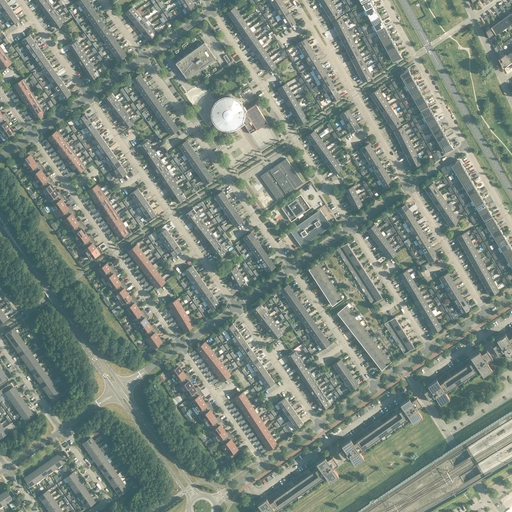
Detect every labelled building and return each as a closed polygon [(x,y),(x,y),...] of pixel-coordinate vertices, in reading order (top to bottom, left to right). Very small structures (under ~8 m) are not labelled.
[(51,4),(49,0),(41,6),(43,10),(51,4)] [(91,4),(88,0),(80,6),(83,10),(91,4)] [(374,6),(371,0),(363,5),(366,10),(374,6)] [(285,5),(282,1),(273,6),(276,10),(285,5)] [(335,5),(332,1),(323,7),(326,11),(335,5)] [(10,7),(7,3),(0,7),(0,10),(2,13),(10,7)] [(196,7),(193,3),(185,8),(188,12),(196,7)] [(54,8),(51,4),(43,10),(46,14),(54,8)] [(94,8),(91,4),(83,10),(86,14),(94,8)] [(287,9),(285,5),(276,10),(279,15),(287,9)] [(337,10),(335,5),(326,11),(329,15),(337,10)] [(125,12),(129,16),(136,10),(133,6),(125,12)] [(377,11),(374,6),(366,10),(368,15),(377,11)] [(13,11),(10,7),(2,13),(5,17),(13,11)] [(227,12),(230,17),(238,11),(235,7),(227,12)] [(57,11),(54,8),(46,14),(49,17),(57,11)] [(97,13),(94,8),(86,14),(89,18),(97,13)] [(290,14),(287,9),(279,15),(281,19),(290,14)] [(139,14),(136,10),(129,16),(132,20),(139,14)] [(338,10),(337,10),(329,15),(332,20),(336,17),(340,15),(337,10),(338,10)] [(16,15),(13,11),(5,17),(8,21),(16,15)] [(59,15),(57,11),(49,17),(51,21),(59,15)] [(241,15),(238,11),(230,17),(233,21),(241,15)] [(379,16),(377,11),(368,15),(371,20),(379,16)] [(100,17),(97,13),(89,18),(92,22),(100,17)] [(143,18),(139,14),(132,20),(135,24),(143,18)] [(293,18),(290,14),(281,19),(284,23),(293,18)] [(19,20),(16,15),(8,21),(11,25),(19,20)] [(62,18),(59,15),(51,21),(54,24),(62,18)] [(244,20),(241,15),(233,21),(236,25),(244,20)] [(382,21),(379,16),(371,20),(374,25),(382,21)] [(103,21),(100,17),(92,22),(95,26),(103,21)] [(337,19),(333,22),(335,26),(344,22),(344,21),(343,22),(341,17),(337,19)] [(511,24),(507,17),(502,20),(507,27),(511,24)] [(65,22),(62,18),(54,24),(57,28),(59,27),(59,28),(64,25),(63,24),(65,22)] [(146,22),(143,18),(135,24),(139,28),(146,22)] [(295,23),(293,18),(284,23),(282,25),(285,29),(287,28),(295,23)] [(247,24),(244,20),(236,25),(239,29),(247,24)] [(507,27),(502,20),(497,24),(502,31),(507,27)] [(106,25),(103,21),(95,26),(98,31),(106,25)] [(385,26),(382,21),(374,25),(377,30),(385,26)] [(149,26),(146,22),(139,28),(142,32),(149,26)] [(346,26),(344,22),(335,26),(337,31),(346,26)] [(151,24),(149,26),(142,32),(145,36),(152,30),(155,28),(151,24)] [(250,28),(247,24),(239,29),(242,33),(250,28)] [(502,31),(497,24),(492,27),(497,34),(502,31)] [(108,29),(106,25),(98,31),(101,35),(108,29)] [(349,31),(346,26),(337,31),(340,35),(349,31)] [(388,31),(385,26),(377,30),(379,35),(388,31)] [(497,34),(492,27),(490,29),(490,30),(487,32),(490,39),(497,34)] [(253,32),(250,28),(242,33),(245,37),(253,32)] [(111,34),(108,29),(101,35),(104,39),(111,34)] [(156,34),(152,30),(145,36),(148,40),(156,34)] [(351,35),(349,31),(340,35),(342,40),(351,35)] [(390,36),(388,31),(379,35),(382,40),(390,36)] [(255,36),(253,32),(245,37),(248,42),(255,36)] [(114,38),(111,34),(104,39),(107,43),(114,38)] [(33,39),(30,35),(21,41),(25,45),(33,39)] [(353,40),(351,35),(342,40),(344,45),(353,40)] [(258,40),(255,36),(248,42),(251,46),(258,40)] [(393,41),(390,36),(382,40),(385,45),(393,41)] [(117,42),(114,38),(107,43),(110,47),(117,42)] [(36,43),(33,39),(25,45),(27,49),(36,43)] [(308,43),(305,39),(297,44),(299,49),(308,43)] [(69,45),(72,49),(80,44),(77,40),(75,41),(74,40),(70,43),(71,44),(69,45)] [(261,45),(258,40),(251,46),(254,50),(261,45)] [(356,44),(353,40),(344,45),(347,49),(356,44)] [(396,46),(393,41),(385,45),(387,50),(396,46)] [(120,46),(117,42),(110,47),(113,52),(120,46)] [(216,59),(204,42),(176,62),(187,79),(216,59)] [(39,48),(36,43),(27,49),(30,53),(39,48)] [(311,48),(308,43),(299,49),(302,53),(311,48)] [(82,48),(80,44),(72,49),(74,53),(82,48)] [(358,49),(356,44),(347,49),(349,54),(358,49)] [(264,49),(261,45),(254,50),(257,54),(264,49)] [(123,50),(120,46),(113,52),(116,56),(123,50)] [(398,51),(396,46),(387,50),(390,55),(398,51)] [(42,52),(39,48),(30,53),(33,58),(42,52)] [(85,52),(82,48),(74,53),(76,57),(85,52)] [(313,52),(311,48),(302,53),(305,57),(313,52)] [(267,53),(264,49),(257,54),(260,58),(267,53)] [(361,54),(358,49),(349,54),(351,58),(361,54)] [(126,55),(123,50),(116,56),(119,60),(126,55)] [(401,56),(398,51),(390,55),(393,61),(394,60),(397,58),(397,59),(398,59),(402,57),(401,56)] [(45,56),(42,52),(33,58),(36,62),(45,56)] [(87,56),(85,52),(76,57),(79,61),(87,56)] [(316,56),(313,52),(305,57),(307,62),(316,56)] [(0,63),(9,57),(6,53),(0,57),(0,63)] [(270,57),(267,53),(260,58),(263,63),(270,57)] [(363,58),(361,54),(351,58),(354,63),(363,58)] [(511,62),(506,54),(501,57),(501,58),(500,59),(500,58),(499,58),(503,66),(504,66),(503,66),(506,64),(506,65),(511,62)] [(48,60),(45,56),(36,62),(39,66),(48,60)] [(90,59),(87,56),(79,61),(81,65),(90,59)] [(319,61),(316,56),(307,62),(310,66),(319,61)] [(12,62),(9,57),(0,63),(0,64),(3,68),(12,62)] [(273,61),(270,57),(263,63),(265,67),(273,61)] [(365,63),(363,58),(354,63),(356,67),(365,63)] [(92,63),(90,59),(81,65),(84,68),(92,63)] [(51,64),(48,60),(39,66),(42,70),(51,64)] [(276,66),(273,61),(265,67),(268,71),(276,66)] [(321,65),(319,61),(310,66),(313,71),(321,65)] [(94,67),(92,63),(84,68),(86,72),(94,67)] [(367,67),(365,63),(356,67),(358,72),(367,67)] [(54,69),(51,64),(42,70),(45,74),(54,69)] [(324,70),(321,65),(313,71),(315,75),(324,70)] [(97,71),(94,67),(86,72),(88,76),(97,71)] [(370,72),(367,67),(358,72),(361,76),(370,72)] [(404,71),(404,72),(400,74),(404,80),(412,75),(409,70),(408,68),(404,71)] [(56,73),(54,69),(45,74),(48,79),(56,73)] [(327,74),(324,70),(315,75),(318,79),(327,74)] [(99,75),(97,71),(88,76),(91,80),(99,75)] [(372,77),(370,72),(361,76),(361,77),(363,81),(372,77)] [(59,77),(56,73),(48,79),(51,83),(59,77)] [(132,79),(135,84),(143,78),(140,74),(132,79)] [(329,78),(327,74),(318,79),(321,84),(329,78)] [(415,80),(412,75),(404,80),(406,85),(415,80)] [(62,81),(59,77),(51,83),(54,87),(62,81)] [(146,82),(143,78),(135,84),(138,88),(146,82)] [(332,83),(329,78),(321,84),(323,88),(332,83)] [(27,83),(24,79),(14,85),(17,89),(27,83)] [(417,85),(415,80),(406,85),(409,90),(417,85)] [(65,85),(62,81),(54,87),(57,91),(65,85)] [(149,87),(146,82),(138,88),(141,92),(149,87)] [(30,87),(27,83),(17,89),(20,93),(30,87)] [(289,88),(287,83),(278,88),(281,92),(289,88)] [(335,87),(332,83),(323,88),(326,92),(335,87)] [(68,89),(65,85),(57,91),(60,95),(68,89)] [(420,90),(417,85),(409,90),(412,95),(420,90)] [(32,92),(30,87),(20,93),(23,98),(32,92)] [(152,91),(149,87),(141,92),(144,96),(152,91)] [(337,91),(335,87),(326,92),(329,97),(337,91)] [(292,92),(289,88),(281,92),(284,97),(292,92)] [(373,98),(373,99),(382,93),(379,88),(370,94),(373,98)] [(71,94),(68,89),(60,95),(63,100),(71,94)] [(423,95),(420,90),(412,95),(415,100),(423,95)] [(155,95),(152,91),(144,96),(147,100),(155,95)] [(340,96),(337,91),(329,97),(331,101),(340,96)] [(35,96),(32,92),(23,98),(25,102),(35,96)] [(294,97),(292,92),(284,97),(286,101),(294,97)] [(104,99),(107,102),(115,96),(112,93),(104,99)] [(385,97),(382,93),(373,99),(376,103),(385,97)] [(158,99),(155,95),(147,100),(150,105),(158,99)] [(426,100),(423,95),(415,100),(418,105),(426,100)] [(38,100),(35,96),(25,102),(28,106),(38,100)] [(118,100),(115,96),(107,102),(110,106),(118,100)] [(215,104),(214,105),(214,106),(214,107),(213,108),(213,109),(213,110),(213,111),(213,112),(213,114),(213,115),(213,116),(213,117),(213,118),(214,119),(214,120),(215,121),(215,122),(216,123),(217,123),(217,124),(218,125),(220,126),(221,126),(222,127),(223,127),(224,128),(225,128),(226,128),(227,128),(228,128),(229,128),(230,128),(231,128),(232,128),(233,128),(234,127),(235,127),(236,126),(243,122),(239,115),(246,111),(241,104),(240,103),(240,102),(239,102),(239,101),(238,100),(237,100),(235,99),(234,98),(233,98),(232,97),(231,97),(230,97),(228,97),(227,97),(226,97),(225,97),(223,98),(222,98),(221,99),(220,99),(219,100),(218,101),(217,101),(217,102),(216,103),(215,104)] [(297,101),(294,97),(286,101),(289,106),(297,101)] [(387,101),(385,97),(376,103),(379,107),(387,101)] [(161,103),(158,99),(150,105),(153,109),(161,103)] [(40,105),(38,100),(28,106),(31,111),(40,105)] [(120,103),(118,100),(110,106),(113,110),(120,103)] [(429,105),(426,100),(418,105),(420,110),(429,105)] [(299,105),(297,101),(289,106),(291,110),(299,105)] [(390,106),(387,101),(379,107),(382,111),(390,106)] [(123,107),(120,103),(113,110),(115,113),(123,107)] [(164,108),(161,103),(153,109),(156,113),(164,108)] [(267,122),(256,104),(246,111),(239,115),(243,122),(250,133),(267,122)] [(43,109),(40,105),(31,111),(34,115),(43,109)] [(302,110),(299,105),(291,110),(294,114),(302,110)] [(393,110),(390,106),(382,111),(384,116),(393,110)] [(126,110),(123,107),(115,113),(118,117),(126,110)] [(433,112),(430,107),(421,111),(424,117),(433,112)] [(167,112),(164,108),(156,113),(159,117),(167,112)] [(46,114),(43,109),(34,115),(36,120),(46,114)] [(340,115),(342,119),(351,114),(348,109),(340,115)] [(129,114),(126,110),(118,117),(121,120),(129,114)] [(304,114),(302,110),(294,114),(296,119),(304,114)] [(396,114),(393,110),(384,116),(387,120),(396,114)] [(170,116),(167,112),(159,117),(162,121),(170,116)] [(435,117),(433,112),(424,117),(427,121),(435,117)] [(77,120),(80,124),(89,118),(85,114),(77,120)] [(132,118),(129,114),(121,120),(124,124),(132,118)] [(307,119),(304,114),(296,119),(299,124),(307,119)] [(354,118),(351,114),(342,119),(345,124),(354,118)] [(399,118),(396,114),(387,120),(390,124),(399,118)] [(172,120),(170,116),(162,121),(165,126),(172,120)] [(8,117),(0,122),(0,130),(1,132),(10,126),(8,123),(11,121),(11,120),(10,120),(8,117)] [(438,122),(435,117),(427,121),(430,126),(438,122)] [(91,122),(89,118),(80,124),(83,128),(91,122)] [(135,121),(132,118),(124,124),(127,127),(128,126),(129,127),(134,124),(133,123),(135,121)] [(356,123),(354,118),(345,124),(348,128),(356,123)] [(399,119),(399,118),(390,124),(393,129),(397,126),(401,123),(398,119),(399,119)] [(175,124),(172,120),(165,126),(168,130),(175,124)] [(94,127),(91,122),(83,128),(86,132),(94,127)] [(441,127),(438,122),(430,126),(433,131),(441,127)] [(359,127),(356,123),(348,128),(350,133),(359,127)] [(178,129),(175,124),(168,130),(171,134),(178,129)] [(13,129),(10,126),(1,132),(7,140),(19,131),(18,131),(15,128),(16,128),(15,127),(13,129)] [(97,131),(94,127),(86,132),(89,137),(97,131)] [(399,128),(394,131),(397,136),(406,131),(405,131),(403,127),(399,129),(399,128)] [(444,132),(441,127),(433,131),(436,136),(444,132)] [(61,134),(57,130),(49,137),(52,141),(61,134)] [(307,136),(310,140),(318,135),(315,130),(307,136)] [(100,135),(97,131),(89,137),(92,141),(100,135)] [(408,136),(406,131),(397,136),(399,140),(408,136)] [(447,137),(444,132),(436,136),(438,141),(447,137)] [(64,138),(61,134),(52,141),(55,145),(64,138)] [(103,139),(100,135),(92,141),(95,145),(103,139)] [(321,139),(318,135),(310,140),(313,144),(321,139)] [(410,140),(408,136),(399,140),(401,145),(410,140)] [(449,142),(447,137),(438,141),(441,146),(449,142)] [(67,142),(64,138),(55,145),(58,149),(67,142)] [(106,143),(103,139),(95,145),(98,149),(106,143)] [(324,143),(321,139),(313,144),(316,148),(324,143)] [(140,146),(143,150),(151,144),(148,140),(146,142),(145,140),(141,144),(142,145),(140,146)] [(190,145),(187,140),(179,146),(182,150),(190,145)] [(413,145),(410,140),(401,145),(403,149),(413,145)] [(70,146),(67,142),(58,149),(61,153),(70,146)] [(452,147),(449,142),(441,146),(444,152),(448,150),(449,150),(453,148),(453,147),(452,147)] [(109,148),(106,143),(98,149),(101,153),(109,148)] [(327,147),(324,143),(316,148),(319,153),(327,147)] [(372,148),(369,143),(360,149),(363,153),(372,148)] [(153,148),(151,144),(143,150),(145,154),(153,148)] [(193,149),(190,145),(182,150),(185,154),(193,149)] [(415,149),(413,145),(403,149),(406,154),(415,149)] [(73,150),(70,146),(61,153),(64,157),(73,150)] [(330,151),(327,147),(319,153),(322,157),(330,151)] [(112,152),(109,148),(101,153),(104,158),(112,152)] [(156,152),(153,148),(145,154),(148,157),(156,152)] [(374,152),(372,148),(363,153),(366,158),(374,152)] [(196,153),(193,149),(185,154),(188,158),(196,153)] [(417,154),(415,149),(406,154),(408,158),(417,154)] [(32,150),(31,150),(20,158),(25,165),(34,159),(32,156),(34,154),(34,153),(34,154),(31,150),(32,150)] [(76,154),(73,150),(64,157),(67,161),(76,154)] [(333,155),(330,151),(322,157),(325,161),(333,155)] [(115,156),(112,152),(104,158),(107,162),(115,156)] [(158,156),(156,152),(148,157),(150,161),(158,156)] [(377,157),(374,152),(366,158),(368,162),(377,157)] [(198,157),(196,153),(188,158),(191,162),(198,157)] [(80,158),(76,154),(67,161),(71,165),(80,158)] [(419,158),(417,154),(408,158),(410,163),(419,158)] [(336,160),(333,155),(325,161),(328,165),(336,160)] [(118,160),(115,156),(107,162),(110,166),(118,160)] [(161,159),(158,156),(150,161),(152,165),(161,159)] [(201,161),(198,157),(191,162),(194,167),(201,161)] [(380,161),(377,157),(368,162),(371,166),(380,161)] [(83,162),(80,158),(71,165),(74,169),(83,162)] [(286,158),(275,166),(261,176),(278,200),(303,182),(286,158)] [(422,163),(419,158),(410,163),(413,168),(422,163)] [(36,162),(34,159),(25,165),(30,173),(42,165),(42,164),(41,164),(39,161),(39,160),(36,162)] [(163,163),(161,159),(152,165),(155,169),(163,163)] [(455,162),(456,163),(452,165),(455,171),(463,166),(460,160),(460,159),(455,162)] [(121,164),(118,160),(110,166),(113,170),(121,164)] [(338,164),(336,160),(328,165),(331,169),(338,164)] [(204,165),(201,161),(194,167),(197,171),(204,165)] [(382,165),(380,161),(371,166),(374,171),(382,165)] [(86,167),(83,162),(74,169),(77,173),(86,167)] [(166,167),(163,163),(155,169),(157,172),(166,167)] [(124,168),(121,164),(113,170),(115,174),(124,168)] [(342,168),(338,164),(331,169),(334,173),(342,168)] [(42,165),(30,173),(35,180),(44,174),(42,171),(45,169),(44,168),(42,165)] [(207,170),(204,165),(197,171),(200,175),(207,170)] [(385,170),(382,165),(374,171),(376,175),(385,170)] [(466,171),(463,166),(455,171),(458,175),(466,171)] [(168,171),(166,167),(157,172),(160,176),(168,171)] [(127,173),(124,168),(115,174),(119,179),(127,173)] [(210,174),(207,170),(200,175),(203,179),(210,174)] [(388,174),(385,170),(376,175),(379,179),(388,174)] [(171,175),(168,171),(160,176),(162,180),(171,175)] [(469,176),(466,171),(458,175),(461,180),(469,176)] [(46,177),(44,174),(35,180),(41,188),(52,179),(49,176),(50,176),(49,175),(46,177)] [(213,178),(210,174),(203,179),(206,184),(213,178)] [(390,179),(388,174),(379,179),(382,184),(390,179)] [(173,178),(171,175),(162,180),(165,184),(173,178)] [(472,180),(469,176),(461,180),(464,185),(472,180)] [(176,182),(173,178),(165,184),(167,188),(176,182)] [(52,180),(52,179),(41,188),(46,195),(55,189),(53,186),(55,184),(55,183),(54,183),(52,180)] [(393,183),(390,179),(382,184),(384,188),(393,183)] [(475,185),(472,180),(464,185),(467,190),(475,185)] [(178,186),(176,182),(167,188),(170,191),(178,186)] [(428,192),(428,193),(436,187),(433,182),(425,188),(428,192)] [(101,188),(98,184),(89,190),(92,194),(101,188)] [(478,190),(475,185),(467,190),(470,195),(478,190)] [(181,190),(178,186),(170,191),(172,195),(181,190)] [(355,191),(353,186),(345,190),(347,195),(355,191)] [(439,191),(436,187),(428,193),(431,197),(439,191)] [(104,193),(101,188),(92,194),(94,199),(104,193)] [(141,193),(138,188),(130,194),(133,199),(141,193)] [(57,192),(55,189),(46,195),(51,202),(63,194),(62,194),(60,191),(60,190),(57,192)] [(183,193),(181,190),(172,195),(175,199),(183,193)] [(481,195),(478,190),(470,195),(473,200),(481,195)] [(215,196),(218,201),(225,195),(222,191),(215,196)] [(358,195),(355,191),(347,195),(349,200),(358,195)] [(442,195),(439,191),(431,197),(434,201),(442,195)] [(107,197),(104,193),(94,199),(97,203),(107,197)] [(144,197),(141,193),(133,199),(136,203),(144,197)] [(186,197),(183,193),(175,199),(177,203),(186,197)] [(63,194),(51,202),(56,210),(65,203),(63,200),(66,198),(65,198),(63,195),(63,194)] [(228,199),(225,195),(218,201),(221,205),(228,199)] [(360,200),(358,195),(349,200),(352,204),(360,200)] [(445,199),(442,195),(434,201),(436,205),(445,199)] [(484,200),(481,195),(473,200),(475,205),(484,200)] [(109,201),(107,197),(97,203),(100,207),(109,201)] [(147,201),(144,197),(136,203),(138,207),(147,201)] [(293,199),(281,207),(283,209),(284,208),(291,219),(296,215),(297,217),(310,208),(306,202),(304,204),(300,197),(294,201),(293,199)] [(231,204),(228,199),(221,205),(224,209),(231,204)] [(448,204),(445,199),(436,205),(439,209),(448,204)] [(362,205),(360,200),(352,204),(354,209),(362,205)] [(486,205),(484,200),(475,205),(478,210),(486,205)] [(112,205),(109,201),(100,207),(103,212),(112,205)] [(150,205),(147,201),(138,207),(141,211),(150,205)] [(67,207),(65,203),(56,210),(61,217),(73,209),(72,209),(70,205),(67,207)] [(234,208),(231,204),(224,209),(227,213),(234,208)] [(397,209),(400,214),(408,208),(406,204),(397,209)] [(451,208),(448,204),(439,209),(442,214),(451,208)] [(115,210),(112,205),(103,212),(106,216),(115,210)] [(153,209),(150,205),(141,211),(144,215),(153,209)] [(489,210),(486,205),(478,210),(481,215),(489,210)] [(41,210),(46,217),(49,215),(44,207),(41,210)] [(185,214),(188,218),(196,212),(193,208),(185,214)] [(237,212),(234,208),(227,213),(229,217),(237,212)] [(411,213),(408,208),(400,214),(402,218),(411,213)] [(454,212),(451,208),(442,214),(445,218),(454,212)] [(73,209),(61,217),(66,224),(75,218),(73,215),(76,213),(76,212),(75,213),(73,209)] [(156,214),(153,209),(144,215),(147,220),(156,214)] [(118,214),(115,210),(106,216),(108,220),(118,214)] [(492,215),(489,210),(481,215),(484,220),(492,215)] [(320,211),(306,221),(310,226),(314,223),(317,226),(313,229),(317,234),(329,225),(325,219),(327,218),(326,218),(325,216),(324,217),(320,211)] [(199,215),(196,212),(188,218),(191,221),(199,215)] [(240,216),(237,212),(229,217),(232,221),(240,216)] [(456,216),(454,212),(445,218),(448,222),(456,216)] [(414,217),(411,213),(402,218),(405,222),(414,217)] [(121,218),(118,214),(108,220),(111,224),(121,218)] [(202,219),(199,215),(191,221),(194,225),(202,219)] [(243,220),(240,216),(232,221),(235,226),(243,220)] [(459,221),(456,216),(448,222),(451,226),(459,221)] [(416,221),(414,217),(405,222),(408,227),(416,221)] [(485,222),(488,227),(496,222),(493,217),(485,222)] [(78,221),(75,218),(66,224),(72,232),(83,224),(83,223),(80,220),(81,220),(80,219),(78,221)] [(123,223),(121,218),(111,224),(114,229),(123,223)] [(204,223),(202,219),(194,225),(197,229),(204,223)] [(310,226),(306,221),(292,231),(296,237),(295,238),(296,239),(298,238),(302,245),(316,235),(312,229),(312,230),(307,233),(305,229),(310,226)] [(419,226),(416,221),(408,227),(410,231),(419,226)] [(499,227),(496,222),(488,227),(491,232),(499,227)] [(126,227),(123,223),(114,229),(117,233),(126,227)] [(207,226),(204,223),(197,229),(199,232),(207,226)] [(84,224),(83,224),(72,232),(77,239),(86,233),(84,230),(86,228),(86,227),(83,224),(84,224)] [(367,229),(371,234),(378,228),(375,224),(367,229)] [(210,230),(207,226),(199,232),(202,236),(210,230)] [(422,230),(419,226),(410,231),(413,235),(422,230)] [(129,231),(126,227),(117,233),(120,238),(129,231)] [(502,232),(499,227),(491,232),(494,237),(502,232)] [(158,234),(161,239),(169,233),(166,228),(158,234)] [(381,232),(378,228),(371,234),(374,238),(381,232)] [(213,233),(210,230),(202,236),(205,239),(213,233)] [(424,235),(422,230),(413,235),(416,240),(424,235)] [(254,236),(251,232),(244,237),(247,242),(254,236)] [(384,236),(381,232),(374,238),(377,242),(384,236)] [(469,236),(466,232),(457,237),(460,241),(469,236)] [(505,237),(502,232),(494,237),(497,242),(505,237)] [(88,236),(86,233),(77,239),(82,247),(94,238),(93,238),(91,235),(91,234),(88,236)] [(172,237),(169,233),(161,239),(164,243),(172,237)] [(215,237),(213,233),(205,239),(208,243),(215,237)] [(427,239),(424,235),(416,240),(418,244),(427,239)] [(257,240),(254,236),(247,242),(250,246),(257,240)] [(387,240),(384,236),(377,242),(380,246),(387,240)] [(471,241),(469,236),(460,241),(462,246),(471,241)] [(175,241),(172,237),(164,243),(167,247),(175,241)] [(218,241),(215,237),(208,243),(210,247),(218,241)] [(508,242),(505,237),(497,242),(500,247),(508,242)] [(94,239),(94,238),(82,247),(87,254),(96,248),(96,247),(94,244),(97,243),(96,242),(94,239)] [(430,243),(427,239),(418,244),(421,249),(430,243)] [(260,245),(257,240),(250,246),(253,250),(260,245)] [(390,244),(387,240),(380,246),(383,250),(390,244)] [(178,245),(175,241),(167,247),(170,251),(178,245)] [(221,244),(218,241),(210,247),(213,250),(221,244)] [(474,245),(471,241),(462,246),(465,250),(474,245)] [(351,248),(347,242),(337,249),(339,252),(340,251),(342,254),(340,255),(341,255),(351,248)] [(511,247),(508,242),(500,247),(503,252),(511,247)] [(432,248),(430,243),(421,249),(424,253),(432,248)] [(129,251),(132,255),(140,249),(137,244),(129,251)] [(224,248),(221,244),(213,250),(216,254),(224,248)] [(393,248),(390,244),(383,250),(386,254),(393,248)] [(181,250),(178,245),(170,251),(173,256),(181,250)] [(263,249),(260,245),(253,250),(255,254),(263,249)] [(476,250),(474,245),(465,250),(467,255),(476,250)] [(99,246),(96,247),(96,248),(87,254),(91,259),(102,251),(99,246)] [(511,252),(511,248),(511,247),(503,252),(506,256),(511,252)] [(227,252),(224,248),(216,254),(219,258),(220,256),(221,258),(226,254),(225,253),(227,252)] [(355,255),(351,248),(341,255),(343,258),(344,258),(346,260),(344,261),(345,261),(355,255)] [(397,253),(393,248),(386,254),(389,258),(397,253)] [(435,252),(432,248),(424,253),(426,257),(435,252)] [(143,253),(140,249),(132,255),(135,259),(143,253)] [(266,253),(263,249),(255,254),(258,258),(266,253)] [(479,254),(476,250),(467,255),(470,259),(479,254)] [(438,257),(435,252),(426,257),(429,262),(438,257)] [(146,257),(143,253),(135,259),(138,263),(146,257)] [(269,257),(266,253),(258,258),(261,263),(269,257)] [(481,259),(479,254),(470,259),(472,264),(481,259)] [(359,261),(355,255),(345,261),(347,264),(348,264),(349,266),(348,267),(359,261)] [(149,261),(146,257),(138,263),(141,267),(149,261)] [(272,261),(269,257),(261,263),(264,267),(272,261)] [(484,263),(481,259),(472,264),(475,268),(484,263)] [(153,265),(149,261),(141,267),(145,271),(153,265)] [(275,266),(272,261),(264,267),(267,271),(275,266)] [(363,267),(359,261),(348,267),(350,270),(352,270),(353,272),(352,273),(363,267)] [(321,265),(319,262),(309,269),(313,275),(323,268),(322,269),(320,266),(321,265)] [(98,269),(103,277),(115,269),(115,268),(112,265),(113,265),(112,264),(109,266),(107,263),(98,269)] [(486,268),(484,263),(475,268),(477,273),(486,268)] [(156,269),(153,265),(145,271),(148,275),(156,269)] [(195,270),(192,265),(184,271),(187,276),(195,270)] [(228,271),(230,275),(239,270),(237,266),(234,267),(234,266),(229,268),(230,270),(228,271)] [(367,273),(363,267),(352,273),(354,276),(356,276),(357,278),(356,279),(367,273)] [(325,271),(323,268),(313,275),(316,281),(327,274),(326,275),(324,272),(325,271)] [(489,272),(486,268),(477,273),(480,277),(489,272)] [(115,269),(103,277),(109,284),(118,278),(115,275),(118,273),(118,272),(117,272),(115,269)] [(159,273),(156,269),(148,275),(151,279),(159,273)] [(198,274),(195,270),(187,276),(190,280),(198,274)] [(241,274),(239,270),(230,275),(233,279),(241,274)] [(410,274),(407,270),(399,274),(402,279),(410,274)] [(491,277),(489,272),(480,277),(482,282),(491,277)] [(162,277),(159,273),(151,279),(154,283),(162,277)] [(371,279),(367,273),(356,279),(358,283),(359,282),(361,284),(360,285),(371,279)] [(450,277),(448,273),(439,278),(442,283),(450,277)] [(201,278),(198,274),(190,280),(193,284),(201,278)] [(243,278),(241,274),(233,279),(235,283),(243,278)] [(329,277),(327,274),(316,281),(320,287),(331,280),(329,281),(328,278),(329,277)] [(413,279),(410,274),(402,279),(405,283),(413,279)] [(165,281),(162,277),(154,283),(157,287),(165,281)] [(453,282),(450,277),(442,283),(444,287),(453,282)] [(494,281),(491,277),(482,282),(485,286),(494,281)] [(120,281),(118,278),(109,284),(114,291),(125,283),(123,280),(122,279),(120,281)] [(204,282),(201,278),(193,284),(196,288),(204,282)] [(246,282),(243,278),(235,283),(237,287),(246,282)] [(375,285),(371,279),(360,285),(362,289),(363,288),(365,290),(364,291),(364,292),(375,285)] [(415,283),(413,279),(405,283),(407,288),(415,283)] [(333,283),(331,280),(320,287),(324,293),(335,286),(333,287),(332,284),(333,283)] [(496,285),(494,281),(485,286),(487,290),(496,285)] [(207,286),(204,282),(196,288),(199,292),(207,286)] [(248,286),(246,282),(237,287),(239,291),(248,286)] [(456,286),(453,282),(444,287),(447,291),(456,286)] [(126,284),(125,283),(114,291),(119,299),(128,293),(126,289),(128,287),(125,284),(126,284)] [(418,287),(415,283),(407,288),(410,292),(418,287)] [(280,290),(284,294),(291,289),(288,284),(280,290)] [(378,291),(375,285),(364,292),(366,295),(367,294),(369,296),(368,297),(368,298),(378,291)] [(499,290),(496,285),(487,290),(488,291),(490,295),(499,290)] [(210,291),(207,286),(199,292),(202,297),(210,291)] [(337,289),(335,286),(324,293),(328,299),(339,292),(338,292),(337,293),(335,290),(337,289)] [(458,290),(456,286),(447,291),(450,296),(458,290)] [(420,292),(418,287),(410,292),(412,297),(420,292)] [(294,293),(291,289),(284,294),(286,298),(294,293)] [(461,295),(458,290),(450,296),(452,300),(461,295)] [(213,295),(210,291),(202,297),(205,301),(213,295)] [(382,297),(378,291),(368,298),(370,301),(371,300),(373,303),(372,304),(382,297)] [(341,295),(339,292),(328,299),(332,305),(343,299),(342,298),(341,299),(339,296),(341,295)] [(423,296),(420,292),(412,297),(415,301),(423,296)] [(130,296),(128,293),(119,299),(124,306),(136,298),(135,298),(133,295),(133,294),(130,296)] [(297,297),(294,293),(286,298),(289,302),(297,297)] [(216,299),(213,295),(205,301),(208,305),(216,299)] [(464,299),(461,295),(452,300),(455,304),(464,299)] [(426,301),(423,296),(415,301),(418,305),(426,301)] [(300,301),(297,297),(289,302),(292,307),(300,301)] [(136,298),(124,306),(129,314),(138,307),(136,304),(139,302),(138,302),(136,299),(136,298)] [(180,303),(177,298),(169,304),(172,308),(180,303)] [(219,303),(216,299),(208,305),(211,309),(208,311),(210,314),(218,308),(217,305),(219,303)] [(466,304),(464,299),(455,304),(458,309),(466,304)] [(303,305),(300,301),(292,307),(295,311),(303,305)] [(428,305),(426,301),(418,305),(420,310),(428,305)] [(183,307),(180,303),(172,308),(174,313),(183,307)] [(253,310),(256,313),(264,307),(261,303),(253,310)] [(469,308),(466,304),(458,309),(455,310),(458,315),(469,308)] [(306,309),(303,305),(295,311),(298,315),(306,309)] [(337,312),(342,318),(351,310),(349,307),(348,308),(346,306),(347,305),(337,312)] [(431,309),(428,305),(420,310),(423,314),(431,309)] [(141,310),(138,307),(129,314),(135,321),(146,313),(146,312),(146,313),(143,309),(144,309),(143,309),(141,310)] [(185,312),(183,307),(174,313),(177,317),(185,312)] [(266,311),(264,307),(256,313),(259,317),(266,311)] [(309,314),(306,309),(298,315),(301,319),(309,314)] [(433,314),(431,309),(423,314),(425,319),(433,314)] [(352,311),(351,310),(342,318),(346,324),(356,316),(354,313),(352,314),(351,312),(352,311)] [(269,314),(266,311),(259,317),(261,320),(269,314)] [(188,316),(185,312),(177,317),(180,321),(188,316)] [(146,313),(135,321),(140,328),(149,322),(146,319),(149,317),(149,316),(148,317),(146,313)] [(272,318),(269,314),(261,320),(264,324),(272,318)] [(312,318),(309,314),(301,319),(304,323),(312,318)] [(436,318),(433,314),(425,319),(428,323),(436,318)] [(191,321),(188,316),(180,321),(182,326),(191,321)] [(356,316),(346,324),(350,329),(360,322),(358,319),(357,320),(355,317),(356,316)] [(399,323),(395,316),(384,323),(385,323),(386,323),(388,325),(386,326),(388,329),(399,323)] [(275,321),(272,318),(264,324),(267,328),(275,321)] [(315,322),(312,318),(304,323),(307,327),(315,322)] [(439,323),(436,318),(428,323),(431,327),(439,323)] [(194,325),(191,321),(182,326),(185,330),(194,325)] [(278,325),(275,321),(267,328),(270,331),(278,325)] [(151,325),(149,322),(140,328),(145,336),(157,327),(156,327),(154,324),(154,323),(151,325)] [(318,326),(315,322),(307,327),(310,332),(318,326)] [(361,322),(360,322),(350,329),(355,335),(365,328),(362,325),(361,326),(359,323),(361,322)] [(225,329),(228,334),(236,328),(233,323),(225,329)] [(403,329),(399,323),(388,329),(389,330),(390,329),(391,331),(390,332),(392,335),(403,329)] [(441,327),(439,323),(431,327),(433,332),(441,327)] [(280,328),(278,325),(270,331),(273,335),(280,328)] [(321,330),(318,326),(310,332),(313,336),(321,330)] [(157,328),(157,327),(145,336),(150,343),(159,337),(157,334),(160,332),(159,331),(156,328),(157,328)] [(9,338),(9,339),(18,332),(17,333),(14,328),(6,333),(9,338)] [(239,332),(236,328),(228,334),(231,338),(239,332)] [(283,332),(280,328),(273,335),(276,338),(277,337),(278,338),(282,335),(281,334),(283,332)] [(365,328),(355,335),(359,341),(369,333),(367,330),(366,331),(364,329),(365,328)] [(407,335),(403,329),(392,335),(392,336),(394,335),(395,338),(394,338),(396,341),(407,335)] [(324,335),(321,330),(313,336),(316,340),(324,335)] [(18,332),(9,339),(9,338),(12,342),(12,343),(21,337),(20,337),(17,333),(18,332)] [(242,336),(239,332),(231,338),(234,342),(242,336)] [(369,334),(369,333),(359,341),(364,347),(374,339),(371,336),(370,337),(368,334),(369,334)] [(496,339),(498,341),(498,342),(492,346),(498,354),(503,350),(506,354),(509,358),(511,356),(511,335),(508,338),(505,333),(496,339)] [(326,339),(324,335),(316,340),(319,344),(326,339)] [(411,341),(407,335),(396,341),(396,342),(398,341),(399,344),(398,344),(400,347),(411,341)] [(245,340),(242,336),(234,342),(236,346),(245,340)] [(21,337),(12,343),(15,347),(24,341),(23,341),(20,337),(21,337)] [(161,340),(159,337),(150,343),(155,351),(167,342),(166,342),(164,339),(164,338),(161,340)] [(330,343),(326,339),(319,344),(322,349),(330,343)] [(374,339),(364,347),(368,352),(378,345),(376,342),(375,343),(373,340),(374,339)] [(248,344),(245,340),(236,346),(239,350),(248,344)] [(24,341),(15,347),(16,347),(19,351),(18,352),(27,345),(26,346),(23,342),(24,341)] [(208,346),(205,341),(197,348),(200,352),(208,346)] [(415,347),(411,341),(400,347),(400,348),(401,347),(403,350),(402,350),(404,354),(415,347)] [(251,349),(248,344),(239,350),(242,354),(251,349)] [(27,346),(27,345),(18,352),(19,351),(22,356),(21,356),(30,350),(27,346)] [(378,345),(368,352),(373,358),(382,350),(380,347),(379,348),(377,346),(378,345)] [(212,350),(208,346),(200,352),(204,356),(212,350)] [(254,353),(251,349),(242,354),(245,359),(254,353)] [(487,349),(481,353),(480,352),(479,350),(470,356),(473,361),(469,363),(475,372),(479,369),(482,373),(483,375),(492,369),(486,361),(492,357),(487,349)] [(30,350),(21,356),(22,356),(25,360),(24,361),(33,354),(33,355),(30,350)] [(215,354),(212,350),(204,356),(207,360),(215,354)] [(383,351),(382,350),(373,358),(377,364),(387,356),(385,353),(383,354),(381,351),(383,351)] [(288,356),(291,360),(299,355),(296,351),(294,352),(293,351),(289,354),(290,355),(288,356)] [(257,357),(254,353),(245,359),(248,363),(257,357)] [(33,354),(24,361),(25,360),(28,365),(27,365),(36,359),(33,355),(33,354)] [(218,358),(215,354),(207,360),(210,364),(218,358)] [(301,358),(299,355),(291,360),(293,364),(301,358)] [(387,356),(377,364),(382,370),(391,362),(389,359),(388,360),(386,357),(387,356)] [(260,361),(257,357),(248,363),(251,367),(260,361)] [(221,362),(218,358),(210,364),(213,368),(221,362)] [(304,362),(301,358),(293,364),(295,368),(304,362)] [(37,359),(36,359),(27,365),(28,365),(31,369),(30,369),(31,370),(40,363),(39,363),(36,359),(37,359)] [(344,363),(341,359),(333,364),(336,369),(344,363)] [(180,361),(168,369),(174,376),(183,370),(180,367),(183,365),(183,364),(182,365),(180,361)] [(263,365),(260,361),(251,367),(254,371),(263,365)] [(224,366),(221,362),(213,368),(216,372),(224,366)] [(306,366),(304,362),(295,368),(298,371),(306,366)] [(40,363),(31,370),(31,369),(34,373),(34,374),(43,368),(42,368),(39,364),(40,363)] [(347,368),(344,363),(336,369),(339,373),(347,368)] [(475,372),(469,363),(465,366),(470,374),(475,372)] [(266,369),(263,365),(254,371),(257,375),(266,369)] [(227,370),(224,366),(216,372),(219,376),(227,370)] [(309,370),(306,366),(298,371),(300,375),(309,370)] [(470,374),(465,366),(461,369),(466,377),(470,374)] [(43,368),(34,374),(37,378),(46,372),(45,372),(42,368),(43,368)] [(350,372),(347,368),(339,373),(342,377),(350,372)] [(268,374),(266,369),(257,375),(260,380),(268,374)] [(466,377),(461,369),(456,372),(462,380),(466,377)] [(185,373),(183,370),(174,376),(179,384),(190,376),(190,375),(188,372),(187,371),(185,373)] [(231,374),(227,370),(219,376),(223,380),(231,374)] [(311,373),(309,370),(300,375),(303,379),(311,373)] [(46,372),(37,378),(40,382),(40,383),(49,376),(48,377),(45,373),(46,372)] [(353,376),(350,372),(342,377),(345,381),(353,376)] [(462,380),(456,372),(452,375),(458,383),(462,380)] [(314,377),(311,373),(303,379),(305,383),(314,377)] [(271,378),(268,374),(260,380),(263,384),(271,378)] [(0,385),(9,379),(6,375),(0,379),(0,385)] [(458,383),(452,375),(448,378),(453,386),(458,383)] [(49,377),(49,376),(40,383),(41,382),(44,387),(43,387),(52,381),(51,381),(48,377),(49,377)] [(191,376),(190,376),(179,384),(184,391),(193,385),(191,382),(193,380),(193,379),(190,376),(191,376)] [(356,380),(353,376),(345,381),(348,385),(356,380)] [(316,381),(314,377),(305,383),(308,387),(316,381)] [(274,382),(271,378),(263,384),(266,388),(274,382)] [(428,384),(429,386),(430,387),(424,391),(429,399),(435,395),(437,399),(440,404),(449,398),(448,396),(445,391),(449,389),(444,380),(440,383),(436,378),(428,384)] [(453,386),(448,378),(444,380),(449,389),(453,386)] [(359,384),(356,380),(348,385),(351,390),(359,384)] [(52,381),(43,387),(44,387),(47,391),(46,391),(46,392),(55,385),(54,386),(51,381),(52,381)] [(319,385),(316,381),(308,387),(310,390),(319,385)] [(14,386),(11,382),(0,390),(0,395),(1,396),(6,392),(14,386)] [(55,385),(46,392),(47,391),(50,396),(49,396),(58,390),(55,386),(55,385)] [(195,388),(193,385),(184,391),(189,398),(201,390),(200,390),(198,387),(198,386),(195,388)] [(321,389),(319,385),(310,390),(313,394),(321,389)] [(17,390),(14,386),(6,392),(9,396),(8,396),(17,390)] [(324,392),(321,389),(313,394),(315,398),(324,392)] [(17,390),(8,396),(9,396),(11,400),(20,394),(19,394),(17,390)] [(58,390),(49,396),(50,396),(53,400),(61,395),(58,390)] [(201,391),(201,390),(189,398),(194,406),(203,399),(201,396),(204,394),(203,394),(201,391)] [(246,396),(243,392),(235,397),(238,402),(246,396)] [(326,396),(324,392),(315,398),(318,402),(326,396)] [(20,394),(11,400),(12,400),(14,404),(23,398),(22,398),(19,394),(20,394)] [(249,401),(246,396),(238,402),(240,406),(249,401)] [(329,400),(326,396),(318,402),(320,405),(329,400)] [(417,396),(411,400),(409,397),(400,403),(403,408),(399,411),(405,419),(409,416),(412,420),(421,414),(416,408),(422,404),(417,396)] [(23,398),(14,404),(17,408),(16,408),(17,408),(25,402),(22,398),(23,398)] [(289,402),(285,398),(277,404),(280,408),(289,402)] [(205,403),(203,399),(194,406),(199,413),(211,405),(208,402),(209,401),(208,401),(205,403)] [(331,404),(329,400),(320,405),(323,409),(331,404)] [(252,405),(249,401),(240,406),(243,410),(252,405)] [(26,402),(25,402),(17,408),(20,412),(19,412),(28,406),(25,402),(26,402)] [(291,406),(289,402),(280,408),(283,412),(291,406)] [(211,405),(199,413),(205,421),(214,414),(211,411),(214,409),(213,409),(211,406),(211,405)] [(255,409),(252,405),(243,410),(246,415),(255,409)] [(28,406),(19,412),(20,412),(23,415),(22,416),(31,410),(30,410),(28,406)] [(294,410),(291,406),(283,412),(286,416),(294,410)] [(257,413),(255,409),(246,415),(249,419),(257,413)] [(31,410),(22,416),(23,416),(26,420),(33,414),(31,410)] [(297,415),(294,410),(286,416),(289,420),(297,415)] [(405,419),(399,411),(395,414),(401,422),(405,419)] [(260,418),(257,413),(249,419),(252,423),(260,418)] [(216,417),(214,414),(205,421),(210,428),(222,420),(221,419),(221,420),(219,416),(216,417)] [(401,422),(395,414),(391,417),(397,425),(401,422)] [(300,419),(297,415),(289,420),(292,425),(300,419)] [(397,425),(391,417),(387,420),(392,428),(397,425)] [(263,422),(260,418),(252,423),(255,428),(263,422)] [(303,423),(300,419),(292,425),(295,429),(303,423)] [(222,420),(210,428),(215,435),(224,429),(222,426),(225,424),(224,423),(224,424),(221,420),(222,420)] [(392,428),(387,420),(383,422),(388,431),(392,428)] [(12,422),(4,427),(4,428),(0,430),(0,438),(8,433),(7,431),(15,426),(12,422)] [(266,426),(263,422),(255,428),(257,432),(266,426)] [(388,431),(383,422),(378,425),(384,433),(388,431)] [(384,433),(378,425),(374,428),(380,436),(384,433)] [(269,431),(266,426),(257,432),(260,436),(269,431)] [(380,436),(374,428),(370,431),(376,439),(380,436)] [(226,432),(224,429),(215,435),(220,443),(232,434),(231,434),(229,431),(229,430),(226,432)] [(271,435),(269,431),(260,436),(263,440),(271,435)] [(376,439),(370,431),(366,434),(371,442),(376,439)] [(232,435),(232,434),(220,443),(225,450),(234,444),(232,441),(235,439),(234,438),(232,435)] [(371,442),(366,434),(362,437),(367,445),(371,442)] [(81,440),(86,447),(94,441),(89,435),(81,440)] [(274,439),(271,435),(263,440),(266,445),(274,439)] [(367,445),(362,437),(357,440),(363,448),(367,445)] [(342,444),(343,446),(344,447),(338,451),(344,459),(345,459),(349,455),(355,463),(364,457),(359,451),(363,448),(357,440),(353,443),(350,438),(342,444)] [(277,444),(274,439),(266,445),(269,449),(277,444)] [(96,445),(94,441),(86,447),(88,450),(96,445)] [(237,447),(234,444),(225,450),(231,458),(242,449),(239,446),(240,446),(239,445),(237,447)] [(99,448),(96,445),(88,450),(91,454),(99,448)] [(100,447),(99,448),(91,454),(93,458),(102,452),(103,451),(100,447)] [(56,455),(62,463),(66,460),(61,452),(56,456),(56,455)] [(104,456),(102,452),(93,458),(96,461),(104,456)] [(62,463),(56,455),(56,456),(52,459),(51,458),(57,467),(62,463)] [(333,455),(327,459),(325,456),(316,462),(319,467),(315,470),(321,478),(325,475),(330,481),(338,475),(333,467),(338,463),(333,455)] [(107,459),(104,456),(96,461),(99,465),(107,459)] [(57,467),(51,458),(52,459),(47,462),(47,461),(53,470),(57,467)] [(109,463),(107,459),(99,465),(101,469),(109,463)] [(53,470),(47,461),(47,462),(43,465),(42,464),(48,473),(53,470)] [(112,467),(109,463),(101,469),(104,472),(112,467)] [(48,473),(42,464),(43,465),(39,468),(38,467),(44,476),(48,473)] [(44,476),(38,467),(38,468),(34,471),(34,470),(40,479),(44,476)] [(115,470),(112,467),(104,472),(106,476),(115,470)] [(40,479),(34,470),(33,470),(34,471),(30,474),(29,473),(29,474),(35,482),(40,479)] [(117,474),(115,470),(106,476),(109,480),(117,474)] [(321,478),(315,470),(311,473),(317,481),(321,478)] [(77,476),(74,472),(66,477),(68,481),(77,476)] [(317,481),(311,473),(307,476),(313,484),(317,481)] [(35,482),(29,474),(30,474),(25,478),(31,485),(35,482)] [(120,478),(117,474),(109,480),(112,483),(120,478)] [(79,479),(77,476),(68,481),(71,485),(79,479)] [(313,484),(307,476),(303,478),(309,487),(313,484)] [(122,481),(120,478),(112,483),(114,487),(122,481)] [(309,487),(303,478),(299,481),(304,489),(309,487)] [(82,483),(79,479),(71,485),(74,489),(82,483)] [(125,485),(122,481),(114,487),(117,491),(125,485)] [(304,489),(299,481),(295,484),(300,492),(304,489)] [(84,487),(82,483),(74,489),(76,492),(84,487)] [(300,492),(295,484),(290,487),(296,495),(300,492)] [(128,489),(125,485),(117,491),(120,495),(128,489)] [(87,490),(84,487),(76,492),(79,496),(87,490)] [(296,495),(290,487),(286,490),(292,498),(296,495)] [(2,493),(7,501),(12,498),(7,490),(2,493)] [(51,494),(48,490),(40,496),(42,500),(51,494)] [(90,494),(87,490),(79,496),(81,500),(90,494)] [(292,498),(286,490),(282,493),(288,501),(292,498)] [(288,501),(282,493),(278,496),(284,504),(288,501)] [(53,498),(51,494),(42,500),(45,503),(53,498)] [(92,498),(90,494),(81,500),(84,503),(92,498)] [(284,504),(278,496),(274,499),(279,507),(284,504)] [(258,503),(259,505),(260,506),(254,510),(255,511),(276,511),(275,510),(279,507),(274,499),(270,502),(266,497),(258,503)] [(56,501),(53,498),(45,503),(48,507),(56,501)] [(95,501),(92,498),(84,503),(87,507),(95,501)] [(58,505),(56,501),(48,507),(50,511),(58,505)]
